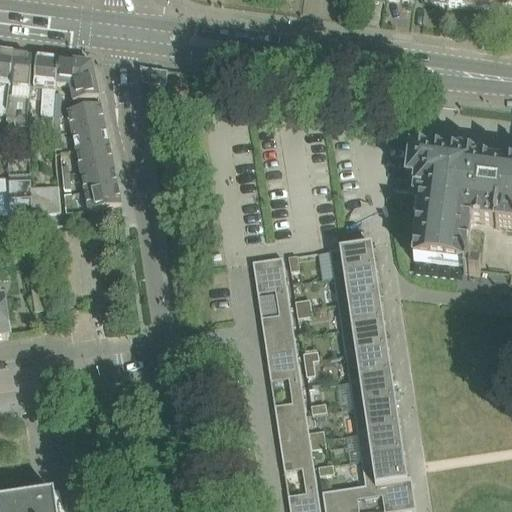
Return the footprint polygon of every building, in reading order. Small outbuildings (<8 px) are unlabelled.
[(425,0),(425,6),(449,9),(449,0),(425,0)] [(449,0),(449,9),(468,11),(468,0),(449,0)] [(468,0),(468,11),(485,13),(486,0),(468,0)] [(511,0),(486,0),(485,13),(511,15),(511,0)] [(0,54),(0,90),(1,91),(0,99),(0,116),(6,118),(13,56),(0,54)] [(27,110),(29,92),(33,63),(28,62),(28,58),(13,56),(6,118),(6,125),(15,125),(15,129),(28,130),(27,110)] [(37,59),(33,91),(43,92),(42,104),(41,119),(52,120),(53,106),(55,88),(57,61),(37,59)] [(71,106),(99,100),(95,82),(93,68),(89,65),(57,61),(55,88),(67,89),(71,106)] [(168,74),(141,71),(143,86),(166,89),(168,74)] [(175,71),(170,84),(194,93),(198,80),(175,71)] [(53,106),(52,120),(60,121),(62,106),(53,106)] [(72,134),(105,127),(101,107),(68,114),(72,134)] [(60,121),(52,120),(53,136),(61,135),(60,125),(60,121)] [(109,147),(105,127),(72,134),(76,154),(109,147)] [(61,135),(53,136),(55,153),(62,153),(61,135)] [(229,136),(222,160),(239,164),(241,159),(249,161),(254,143),(229,136)] [(80,174),(113,167),(109,147),(76,154),(80,174)] [(420,154),(411,153),(407,183),(416,184),(414,196),(422,197),(414,262),(414,264),(464,271),(463,276),(466,276),(469,276),(469,278),(480,279),(481,272),(481,268),(470,267),(467,267),(471,234),(471,233),(472,225),(496,228),(496,231),(511,232),(511,169),(479,165),(480,163),(480,161),(452,158),(420,154)] [(117,187),(113,167),(80,174),(85,194),(117,187)] [(70,176),(62,177),(64,194),(71,193),(70,176)] [(0,218),(10,218),(9,181),(0,180),(0,218)] [(30,180),(9,181),(10,218),(32,217),(31,190),(30,180)] [(117,187),(85,194),(89,215),(122,208),(117,187)] [(61,216),(58,188),(31,190),(32,217),(61,216)] [(71,197),(65,199),(66,216),(73,215),(71,197)] [(82,297),(104,297),(103,247),(82,247),(82,297)] [(372,249),(330,255),(334,280),(376,273),(378,273),(378,272),(376,272),(372,249)] [(300,274),(298,260),(289,261),(291,276),(300,274)] [(266,354),(296,349),(283,262),(253,266),(258,298),(260,298),(260,297),(276,295),(279,319),(261,322),(266,354)] [(45,271),(34,273),(34,274),(37,289),(47,288),(49,288),(46,271),(45,271)] [(338,306),(380,299),(382,299),(381,298),(380,298),(376,273),(334,280),(338,306)] [(341,332),(384,326),(386,325),(385,324),(384,324),(380,299),(338,306),(341,332)] [(0,341),(10,340),(4,302),(0,302),(0,341)] [(310,303),(295,306),(297,314),(311,312),(310,303)] [(311,312),(297,314),(298,323),(313,320),(311,312)] [(341,332),(345,358),(388,352),(390,351),(389,350),(388,350),(384,326),(341,332)] [(293,407),(274,410),(279,443),(309,439),(309,437),(305,411),(296,349),(266,354),(268,368),(271,386),(273,385),(289,383),(293,407)] [(392,376),(388,352),(345,358),(349,384),(392,378),(393,378),(393,376),(392,376)] [(318,356),(303,358),(305,366),(313,365),(319,364),(318,356)] [(315,380),(313,365),(305,366),(307,381),(315,380)] [(353,410),(396,404),(397,404),(397,402),(395,403),(392,378),(349,384),(353,410)] [(396,404),(353,410),(357,436),(400,430),(401,430),(401,428),(399,429),(396,404)] [(326,408),(311,410),(312,419),(327,416),(326,408)] [(403,455),(400,430),(357,436),(361,463),(404,456),(405,456),(405,455),(403,455)] [(310,446),(325,443),(324,435),(309,437),(309,439),(310,446)] [(279,443),(284,476),(303,473),(306,498),(291,500),(288,500),(289,511),(320,511),(316,480),(312,454),(310,446),(309,439),(279,443)] [(310,446),(312,454),(327,452),(325,443),(310,446)] [(408,483),(407,481),(404,456),(361,463),(365,490),(408,483)] [(318,471),(320,480),(334,478),(333,469),(318,471)] [(324,511),(359,511),(358,503),(382,499),(384,511),(415,511),(411,480),(407,481),(408,483),(365,490),(322,497),(324,511)] [(63,511),(59,495),(51,496),(36,498),(35,498),(35,500),(0,504),(0,511),(63,511)]
